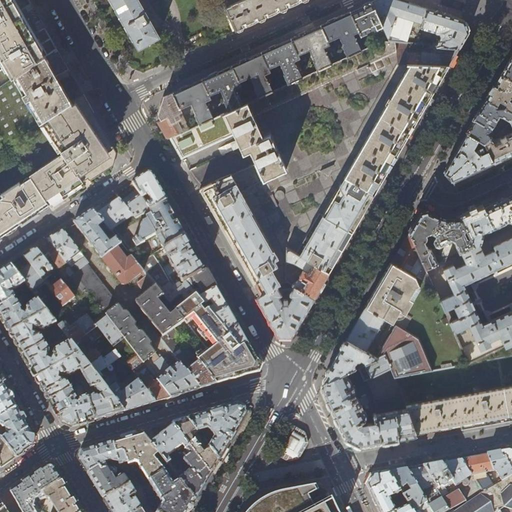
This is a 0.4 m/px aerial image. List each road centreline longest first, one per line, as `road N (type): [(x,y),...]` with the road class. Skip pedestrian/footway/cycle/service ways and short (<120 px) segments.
road 1 (secondary): [(289,385),(511,9)]
road 2 (residential): [(151,154),(289,385)]
road 3 (residential): [(289,385),(260,385),(56,445)]
road 4 (residential): [(118,101),(336,0)]
road 5 (residential): [(0,261),(151,154)]
road 6 (secondary): [(215,511),(289,385)]
road 7 (residential): [(289,385),(357,511)]
